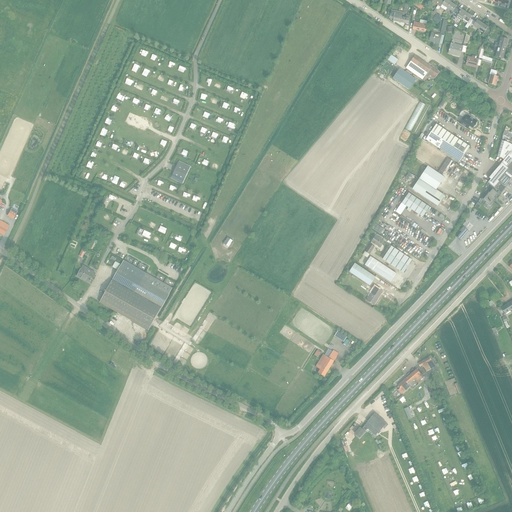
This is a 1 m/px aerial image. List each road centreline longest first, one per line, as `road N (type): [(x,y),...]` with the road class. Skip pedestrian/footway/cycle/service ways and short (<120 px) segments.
road 1 (primary): [(511,224),(318,427),(254,511)]
road 2 (unclassified): [(276,511),(332,432),(511,245)]
road 3 (unclassified): [(281,435),(264,416),(141,350),(0,248)]
road 4 (unclassified): [(511,205),(298,427),(281,435)]
road 5 (track): [(3,251),(112,0)]
road 6 (residential): [(401,301),(478,175),(500,100)]
road 7 (residential): [(500,100),(349,0)]
